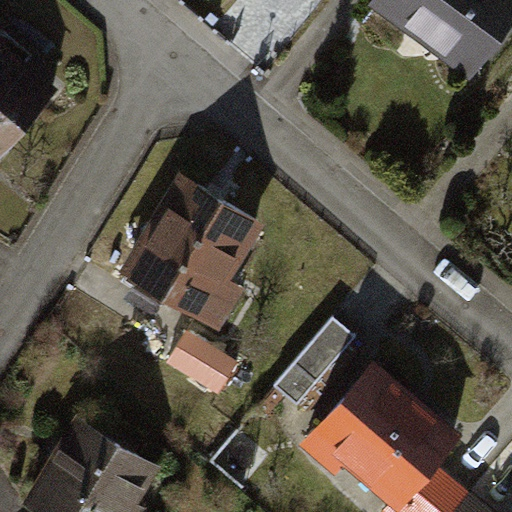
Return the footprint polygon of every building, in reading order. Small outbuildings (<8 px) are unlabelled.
[(511,0),(403,0),(394,14),(482,73),(511,28),(511,0)] [(0,155),(1,156),(58,91),(0,40),(0,155)] [(191,176),(132,268),(202,314),(262,223),(191,176)] [(225,388),(242,361),(194,330),(176,357),(225,388)] [(378,364),(317,434),(405,511),(430,511),(454,486),(431,466),(459,435),(378,364)] [(132,511),(160,467),(83,421),(32,504),(44,511),(132,511)]
